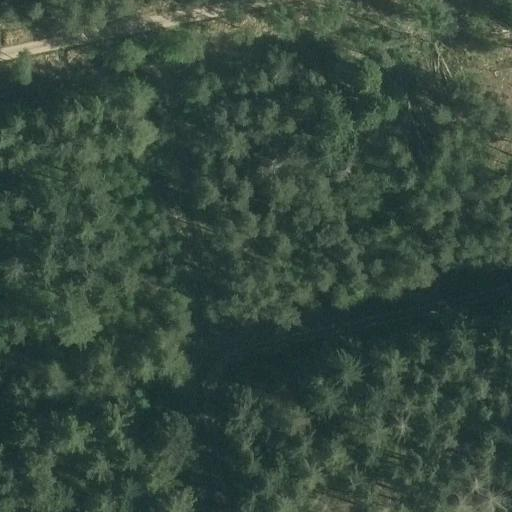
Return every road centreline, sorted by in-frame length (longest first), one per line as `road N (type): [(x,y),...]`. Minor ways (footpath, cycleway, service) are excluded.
road 1 (track): [(159,20),(220,511)]
road 2 (track): [(511,291),(204,358)]
road 3 (track): [(0,55),(256,0)]
